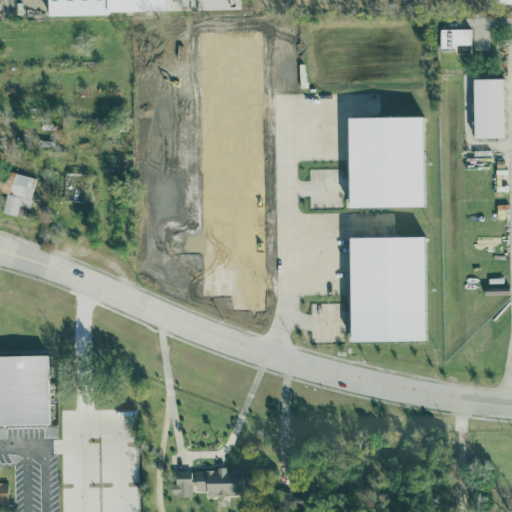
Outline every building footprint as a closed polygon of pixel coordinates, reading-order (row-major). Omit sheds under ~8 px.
[(164,11),(163,0),(46,0),(46,13),(164,11)] [(470,27),(439,27),(439,48),(455,48),(455,44),(471,43),(470,27)] [(472,77),(473,137),(503,136),(502,76),(472,77)] [(421,114),(346,115),(347,206),(422,205),(421,114)] [(15,215),(18,204),(28,206),(35,176),(0,168),(0,169),(0,190),(5,192),(1,211),(15,215)] [(347,235),(349,340),(424,339),(422,234),(347,235)] [(0,424),(48,423),(46,354),(0,354),(0,424)] [(241,469),(195,468),(195,493),(241,493),(241,469)] [(191,470),(174,470),(174,482),(168,482),(168,495),(190,495),(191,470)] [(280,503),(290,502),(290,490),(280,491),(280,503)]
